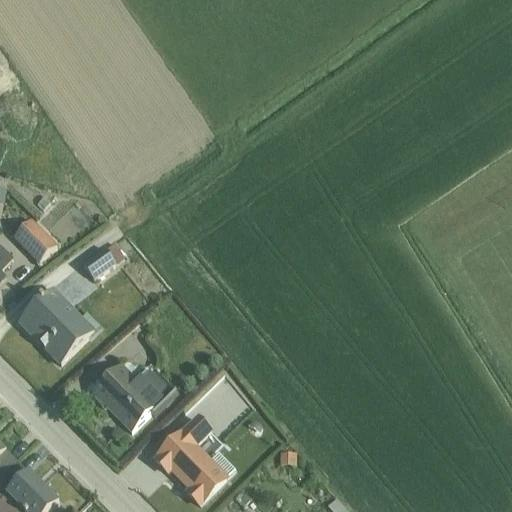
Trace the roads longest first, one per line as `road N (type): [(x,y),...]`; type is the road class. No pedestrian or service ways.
road 1 (track): [(0,327),(448,0)]
road 2 (secondary): [(130,511),(0,380)]
